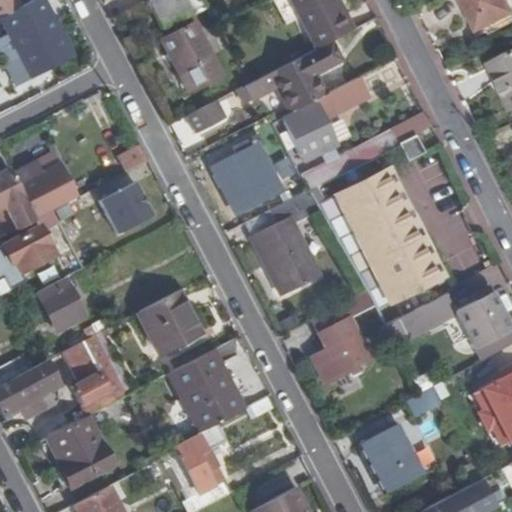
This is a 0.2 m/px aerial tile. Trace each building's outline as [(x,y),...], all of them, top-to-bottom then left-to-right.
[(0,0),(0,21),(21,10),(15,0),(0,0)] [(149,0),(163,28),(209,5),(205,0),(149,0)] [(334,10),(328,0),(288,0),(312,50),(333,39),(350,31),(338,8),(334,10)] [(511,3),(510,0),(466,0),(481,30),(511,15),(511,3)] [(214,57),(231,47),(220,26),(213,14),(196,23),(214,57)] [(51,16),(0,42),(0,50),(8,65),(22,58),(32,75),(71,55),(51,16)] [(196,23),(162,39),(189,90),(222,74),(214,57),(196,23)] [(342,59),(333,39),(312,50),(250,82),(245,85),(253,100),(281,86),(293,111),(326,94),(316,72),(342,59)] [(511,54),(493,64),(511,106),(511,54)] [(370,95),(361,76),(326,94),(293,111),(280,117),(300,159),(338,142),(326,117),(370,95)] [(225,118),(216,101),(187,116),(197,134),(225,118)] [(299,179),(305,190),(385,150),(382,143),(395,137),(398,144),(415,135),(432,127),(426,114),(418,119),(299,179)] [(423,151),(415,135),(398,144),(405,156),(406,159),(423,151)] [(238,155),(216,166),(238,209),(279,189),(275,183),(268,170),(273,168),(266,154),(261,156),(252,137),(234,146),(238,155)] [(234,212),(240,224),(245,221),(270,208),(305,190),(299,179),(278,137),(268,142),(286,178),(275,183),(279,189),(238,209),(234,212)] [(395,137),(382,143),(385,150),(398,144),(395,137)] [(142,149),(119,160),(127,175),(149,163),(142,149)] [(156,177),(149,163),(127,175),(77,200),(36,222),(43,235),(156,177)] [(38,165),(32,168),(38,179),(44,176),(38,165)] [(32,168),(13,178),(36,222),(77,200),(60,168),(44,176),(38,179),(32,168)] [(9,170),(0,174),(0,212),(4,211),(15,232),(36,222),(13,178),(9,170)] [(383,170),(339,193),(395,300),(440,276),(383,170)] [(291,223),(316,208),(314,206),(305,190),(270,208),(277,221),(251,233),(281,293),(317,273),(291,223)] [(339,193),(314,206),(316,208),(367,290),(374,303),(377,309),(395,300),(339,193)] [(245,221),(251,233),(277,221),(270,208),(245,221)] [(36,222),(15,232),(19,239),(3,247),(14,269),(21,267),(23,274),(55,258),(43,235),(36,222)] [(37,294),(41,303),(72,288),(66,279),(37,294)] [(472,293),(475,298),(492,289),(490,284),(472,293)] [(72,288),(41,303),(54,328),(67,321),(70,327),(87,318),(72,288)] [(446,292),(400,316),(411,339),(444,323),(458,316),(465,330),(473,348),(481,344),(487,356),(511,343),(511,328),(492,289),(475,298),(455,309),(446,292)] [(327,379),(350,368),(352,374),(363,369),(361,363),(371,358),(349,316),(374,303),(367,290),(312,317),(325,343),(312,350),(327,379)] [(202,335),(179,294),(138,315),(161,356),(202,335)] [(458,316),(444,323),(450,337),(465,330),(458,316)] [(103,333),(95,337),(127,396),(135,392),(103,333)] [(127,396),(95,337),(82,343),(63,353),(81,385),(74,389),(88,416),(114,403),(127,396)] [(247,409),(215,350),(166,375),(198,434),(216,425),(247,409)] [(25,357),(0,369),(0,385),(31,370),(25,357)] [(48,364),(0,390),(0,404),(4,412),(18,406),(20,405),(27,420),(59,403),(59,385),(48,364)] [(511,371),(480,388),(508,442),(511,440),(511,371)] [(405,399),(413,415),(415,414),(444,399),(436,383),(419,391),(405,399)] [(508,442),(480,388),(473,391),(482,408),(477,410),(488,432),(493,429),(501,445),(508,442)] [(444,399),(415,414),(422,426),(451,412),(444,399)] [(114,465),(88,416),(49,437),(64,467),(60,469),(70,488),(114,465)] [(198,434),(158,454),(161,460),(166,471),(173,467),(179,478),(191,500),(184,504),(188,511),(198,511),(230,495),(224,481),(220,482),(213,485),(207,473),(215,470),(207,455),(225,444),(216,425),(198,434)] [(396,425),(358,444),(382,491),(420,473),(396,425)] [(173,467),(166,471),(184,504),(191,500),(179,478),(173,467)] [(220,482),(215,470),(207,473),(213,485),(220,482)] [(483,477),(416,511),(480,511),(497,504),(483,477)] [(122,511),(110,487),(75,505),(78,511),(122,511)] [(308,511),(297,489),(253,511),(308,511)]
